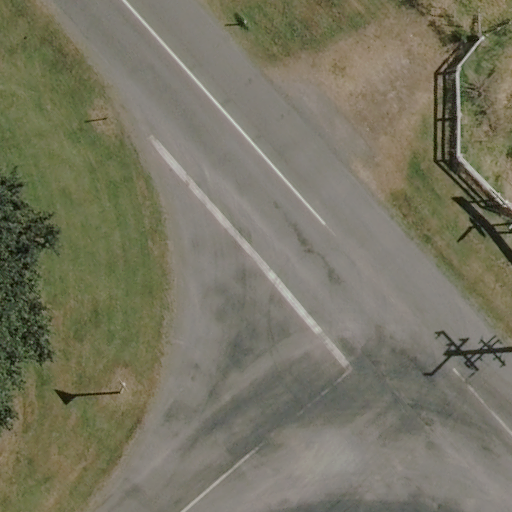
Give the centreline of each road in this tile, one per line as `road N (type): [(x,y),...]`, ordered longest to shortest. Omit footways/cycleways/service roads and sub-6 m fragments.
road 1 (unclassified): [(400,330),(105,0)]
road 2 (unclassified): [(400,330),(195,511)]
road 3 (unclassified): [(511,454),(400,330)]
